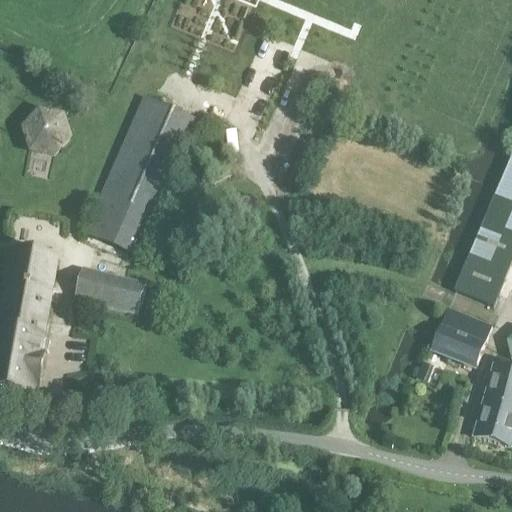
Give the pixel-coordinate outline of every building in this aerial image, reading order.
[(144,262),(202,126),(143,100),(85,236),(144,262)] [(69,133),(69,132),(68,128),(67,123),(63,116),(58,113),(55,111),(51,110),(46,109),(40,110),(36,111),(30,115),(25,122),(23,128),(22,132),(24,140),(26,145),(28,148),(32,151),(36,153),(44,155),(48,155),(54,154),(60,150),(65,146),(66,142),(68,139),(69,133)] [(511,156),(454,295),(495,312),(511,271),(511,156)] [(43,341),(57,258),(12,250),(0,322),(0,391),(32,397),(34,386),(38,387),(43,358),(41,357),(44,341),(43,341)] [(138,318),(145,288),(84,272),(76,301),(138,318)] [(477,368),(492,330),(448,313),(433,351),(477,368)] [(425,385),(431,369),(422,366),(416,381),(425,385)] [(511,451),(511,447),(511,373),(494,368),(474,440),(511,451)]
